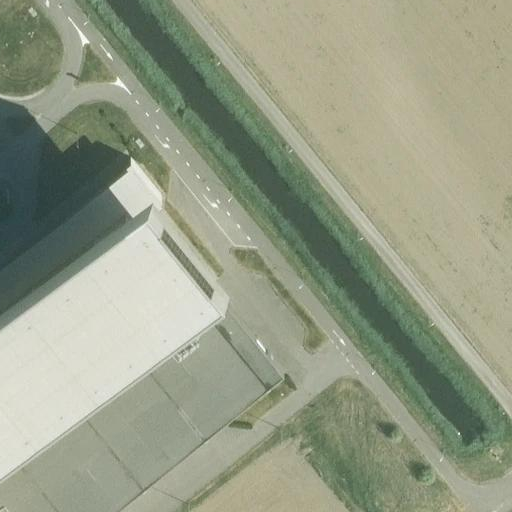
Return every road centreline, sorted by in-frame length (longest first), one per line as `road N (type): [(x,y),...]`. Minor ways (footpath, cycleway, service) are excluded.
road 1 (unclassified): [(511,410),(178,0)]
road 2 (unclassified): [(146,98),(348,350)]
road 3 (unclassified): [(148,511),(348,350)]
road 4 (unclassified): [(348,350),(474,503),(511,490)]
road 5 (unclassified): [(66,0),(73,68),(58,100),(37,113),(0,110)]
road 6 (unclassified): [(13,144),(89,98),(146,98)]
road 7 (unclassified): [(67,0),(146,98)]
